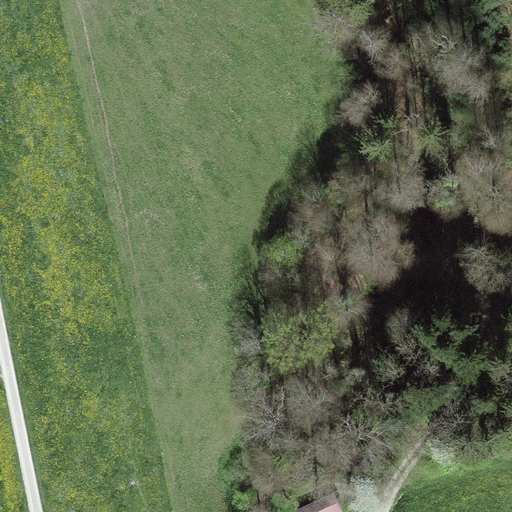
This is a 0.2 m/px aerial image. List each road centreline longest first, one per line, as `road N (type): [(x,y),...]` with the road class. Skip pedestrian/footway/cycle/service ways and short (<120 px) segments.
road 1 (track): [(381,511),(511,276)]
road 2 (track): [(36,511),(0,328)]
